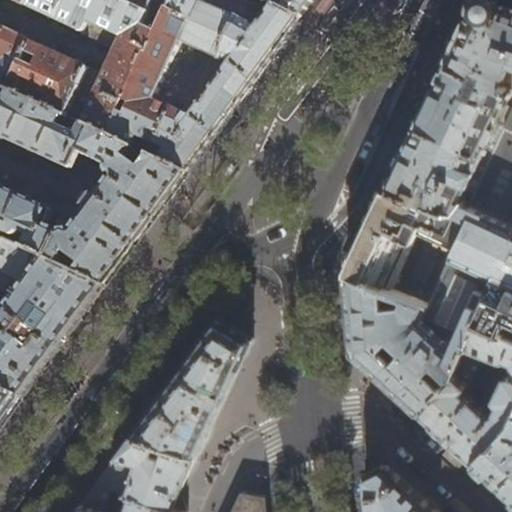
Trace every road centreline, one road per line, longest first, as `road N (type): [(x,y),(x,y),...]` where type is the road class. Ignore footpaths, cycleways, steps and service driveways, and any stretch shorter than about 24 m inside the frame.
road 1 (secondary): [(177,290),(11,511)]
road 2 (residential): [(312,424),(352,417),(401,432),(480,511)]
road 3 (secondary): [(335,181),(411,0)]
road 4 (secondary): [(392,0),(272,146)]
road 5 (residential): [(312,424),(292,242)]
road 6 (secondary): [(258,166),(177,290)]
road 7 (residential): [(312,424),(235,463),(212,511)]
road 8 (secondary): [(177,290),(233,256),(292,242)]
